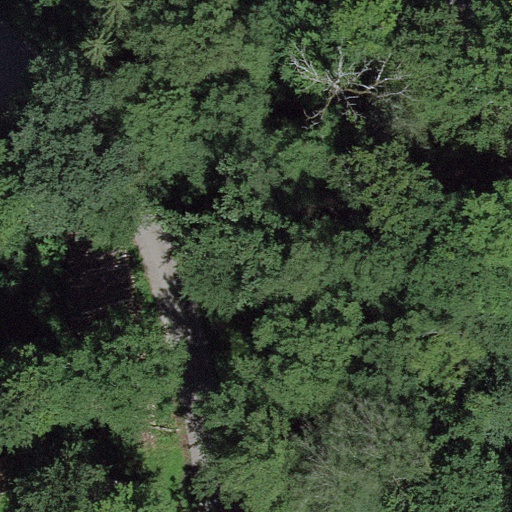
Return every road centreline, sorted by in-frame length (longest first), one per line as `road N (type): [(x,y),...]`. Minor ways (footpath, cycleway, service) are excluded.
road 1 (unclassified): [(219,511),(172,284),(142,203),(0,42)]
road 2 (unclassified): [(511,103),(444,0)]
